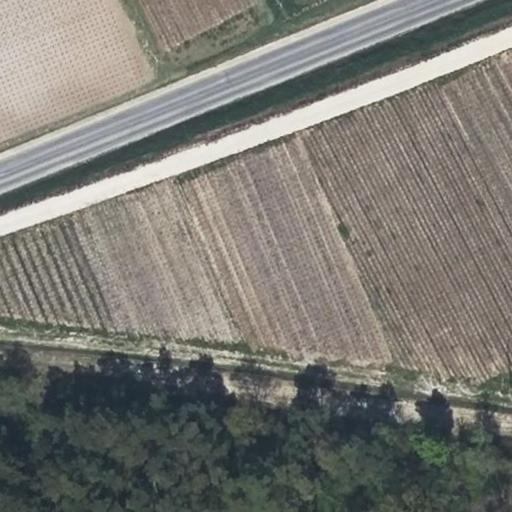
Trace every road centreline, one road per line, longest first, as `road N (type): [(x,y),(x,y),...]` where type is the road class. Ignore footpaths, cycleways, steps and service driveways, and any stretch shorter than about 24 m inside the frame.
road 1 (track): [(0,225),(375,92),(511,27)]
road 2 (tertiary): [(428,0),(0,166)]
